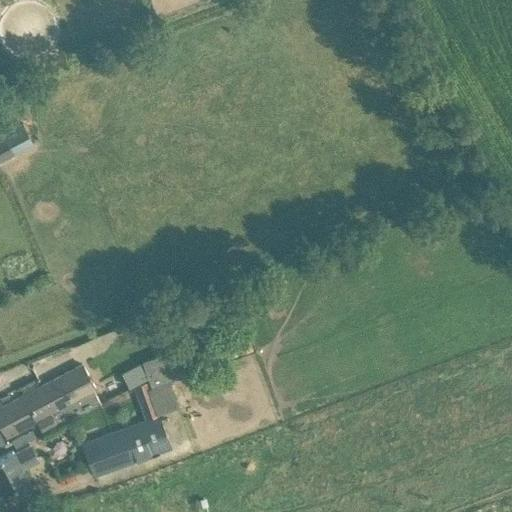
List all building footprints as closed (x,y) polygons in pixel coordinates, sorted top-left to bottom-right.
[(5,135),(0,137),(0,160),(14,153),(5,135)] [(0,312),(30,297),(17,272),(3,279),(3,278),(0,279),(0,312)] [(253,349),(248,334),(235,338),(239,354),(253,349)] [(180,347),(143,360),(143,361),(149,377),(150,380),(153,387),(170,380),(189,373),(180,350),(180,347)] [(53,412),(60,425),(101,404),(94,390),(96,389),(83,363),(38,387),(51,413),(53,412)] [(150,388),(148,381),(133,386),(136,393),(150,389),(150,388)] [(51,413),(38,387),(0,407),(0,423),(7,436),(37,421),(43,433),(60,425),(53,412),(51,413)] [(95,475),(171,447),(159,414),(83,443),(95,475)] [(0,484),(3,491),(21,482),(28,478),(23,468),(38,460),(30,445),(15,453),(13,449),(0,456),(0,484)]
